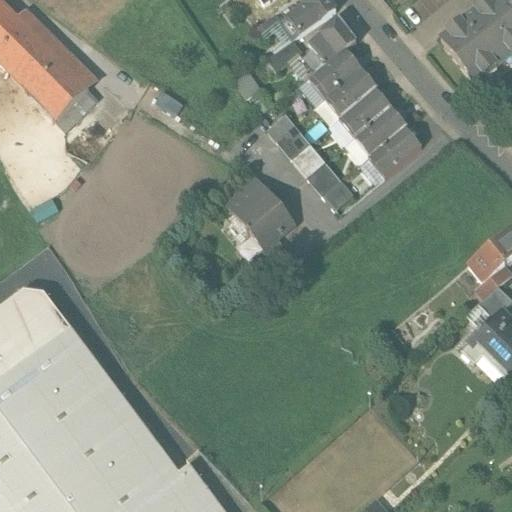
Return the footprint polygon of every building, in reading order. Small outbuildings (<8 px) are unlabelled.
[(266,5),(268,3),(265,0),(233,0),(232,1),(241,16),(244,14),(254,6),(268,23),(274,19),(272,17),(274,16),(266,5)] [(294,0),(293,1),(303,14),(282,29),(292,43),(335,13),(324,0),(294,0)] [(511,19),(496,0),(493,0),(488,5),(487,4),(476,13),(476,14),(460,27),(459,26),(448,36),(448,37),(441,42),(475,85),(483,78),(482,77),(493,68),(495,71),(504,64),(502,61),(511,52),(511,19)] [(511,0),(497,0),(511,18),(511,0)] [(0,35),(14,21),(0,6),(0,35)] [(268,23),(254,6),(244,14),(257,31),(268,23)] [(268,23),(257,31),(273,57),(291,44),(292,43),(282,29),(274,19),(268,23)] [(88,95),(14,21),(0,35),(0,65),(10,76),(26,92),(25,94),(28,97),(30,95),(55,120),(53,122),(56,125),(58,123),(59,124),(56,127),(65,136),(94,107),(85,98),(88,95)] [(336,21),(307,46),(313,53),(326,68),(345,53),(355,45),(336,21)] [(291,44),(273,57),(281,68),(298,54),(291,44)] [(326,68),(313,53),(305,60),(303,62),(304,62),(316,76),(326,68)] [(316,76),(308,84),(324,103),(361,72),(345,53),(326,68),(316,76)] [(275,73),(281,68),(273,57),(266,61),(275,73)] [(0,85),(10,76),(0,65),(0,85)] [(361,72),(324,103),(339,121),(375,92),(376,91),(361,72)] [(247,75),(233,85),(245,103),(260,93),(247,75)] [(375,92),(339,121),(337,122),(353,141),(390,111),(375,92)] [(337,122),(339,121),(324,103),(315,111),(330,129),(337,122)] [(390,111),(353,141),(369,159),(369,160),(404,131),(406,129),(390,111)] [(285,118),(266,133),(275,144),(293,128),(285,118)] [(52,150),(65,136),(56,127),(59,124),(58,123),(56,125),(41,140),(52,150)] [(293,128),(275,144),(291,162),(309,147),(293,128)] [(404,131),(369,160),(369,159),(367,161),(384,180),(420,150),(404,131)] [(345,148),(360,167),(367,161),(369,159),(353,141),(345,148)] [(309,147),(291,162),(306,181),(325,166),(309,147)] [(377,186),(384,180),(367,161),(360,167),(377,186)] [(325,166),(306,181),(322,200),(340,184),(325,166)] [(294,227),(255,180),(223,206),(250,238),(239,248),(239,252),(248,264),(262,252),(263,253),(276,242),(294,227)] [(340,184),(322,200),(333,213),(352,198),(340,184)] [(511,234),(510,232),(467,268),(482,286),(504,268),(503,268),(511,260),(511,234)] [(298,268),(276,242),(263,253),(262,252),(248,264),(264,282),(277,271),(284,280),(298,268)] [(482,286),(475,291),(484,302),(497,291),(511,278),(504,268),(482,286)] [(484,302),(478,308),(488,320),(491,323),(502,312),(503,313),(511,305),(497,291),(484,302)] [(23,296),(0,313),(0,511),(221,511),(189,469),(178,476),(45,299),(23,296)] [(511,322),(503,313),(502,312),(491,323),(488,320),(464,344),(468,347),(472,342),(511,381),(511,322)]
